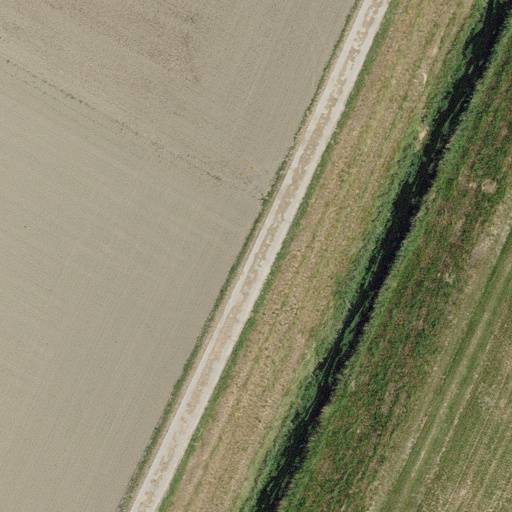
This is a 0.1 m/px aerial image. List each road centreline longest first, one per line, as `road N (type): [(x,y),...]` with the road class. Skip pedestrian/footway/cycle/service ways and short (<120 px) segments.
road 1 (track): [(378,0),(146,511)]
road 2 (track): [(511,248),(390,511)]
